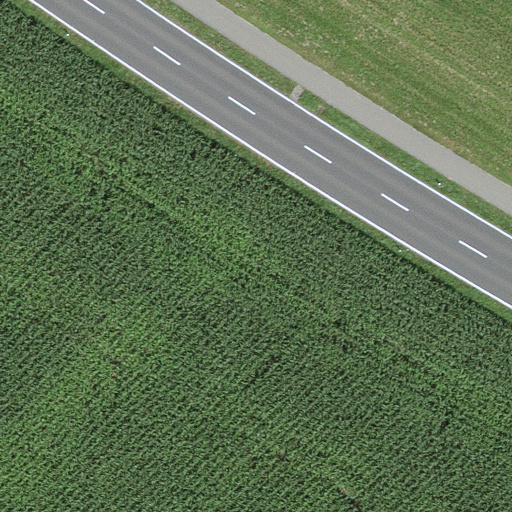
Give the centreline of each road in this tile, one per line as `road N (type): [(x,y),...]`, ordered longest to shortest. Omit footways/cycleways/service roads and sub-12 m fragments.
road 1 (primary): [(85,0),(511,270)]
road 2 (track): [(511,209),(190,0)]
